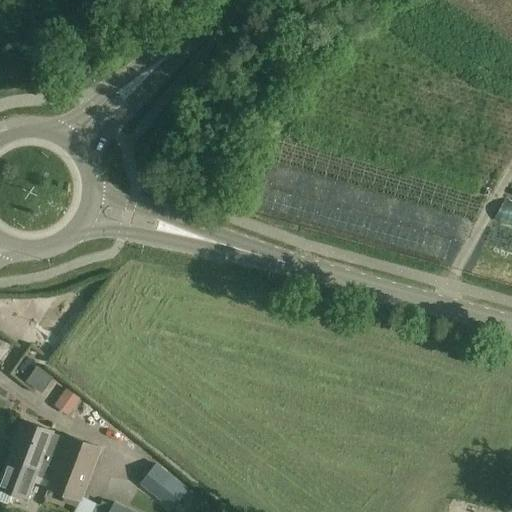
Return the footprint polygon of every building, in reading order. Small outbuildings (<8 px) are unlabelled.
[(25,374),(38,390),(55,377),(43,361),(25,374)] [(57,418),(78,396),(63,383),(43,406),(57,418)] [(38,467),(36,474),(51,480),(48,487),(66,494),(80,499),(81,496),(100,446),(68,434),(67,438),(60,456),(45,451),(51,432),(52,431),(24,420),(12,452),(17,454),(15,459),(38,467)] [(0,500),(7,503),(10,502),(14,493),(27,498),(33,482),(36,474),(38,467),(15,459),(17,454),(12,452),(0,484),(0,487),(0,488),(0,487),(0,500)] [(140,483),(173,510),(190,489),(157,462),(140,483)]
